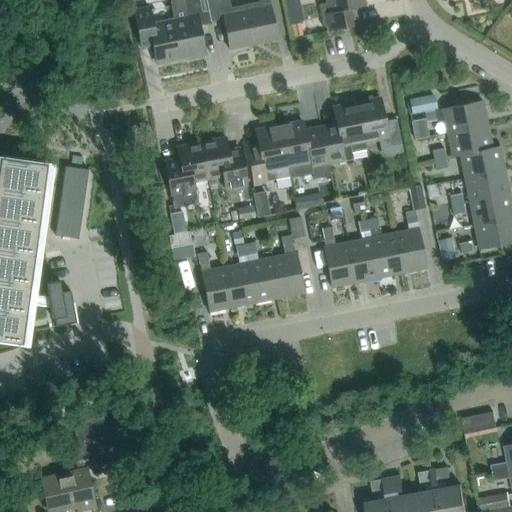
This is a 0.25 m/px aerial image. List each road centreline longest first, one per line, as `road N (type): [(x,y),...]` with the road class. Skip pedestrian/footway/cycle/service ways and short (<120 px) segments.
road 1 (residential): [(511,403),(369,438),(267,477),(234,476),(199,373),(201,351),(511,291)]
road 2 (residential): [(424,20),(388,55),(153,104)]
